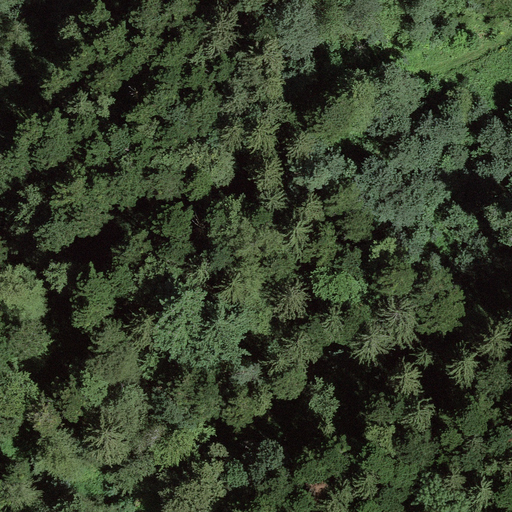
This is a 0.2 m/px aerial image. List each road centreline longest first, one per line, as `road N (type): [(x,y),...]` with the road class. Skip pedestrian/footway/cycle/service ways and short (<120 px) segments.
road 1 (track): [(511,31),(326,119),(191,209),(151,261),(121,336)]
road 2 (track): [(159,480),(511,311)]
road 3 (track): [(163,511),(121,336)]
